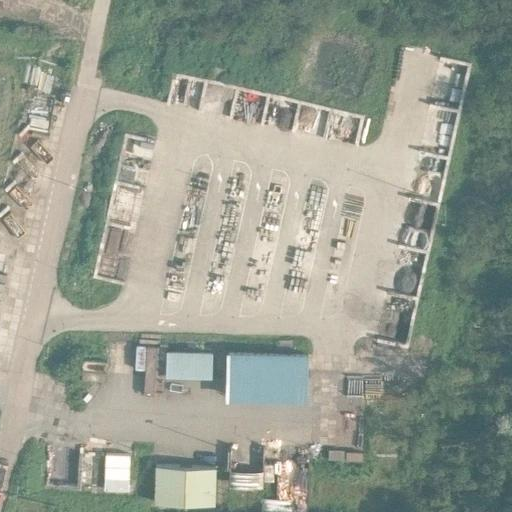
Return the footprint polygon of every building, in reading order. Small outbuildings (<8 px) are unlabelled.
[(211,374),(212,347),(136,344),(135,369),(141,369),(140,390),(163,391),(164,372),(211,374)] [(227,348),(226,396),(306,398),(307,350),(227,348)] [(229,444),(229,480),(263,481),(264,445),(229,444)] [(214,503),(215,465),(154,463),(153,501),(214,503)] [(104,489),(128,490),(129,466),(105,465),(104,489)]
